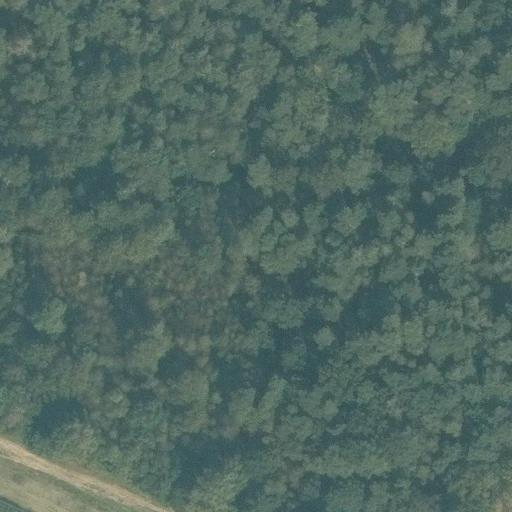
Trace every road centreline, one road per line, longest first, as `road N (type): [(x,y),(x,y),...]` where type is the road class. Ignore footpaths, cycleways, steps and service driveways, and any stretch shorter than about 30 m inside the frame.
road 1 (track): [(0,160),(154,191),(511,142)]
road 2 (track): [(171,511),(0,440)]
